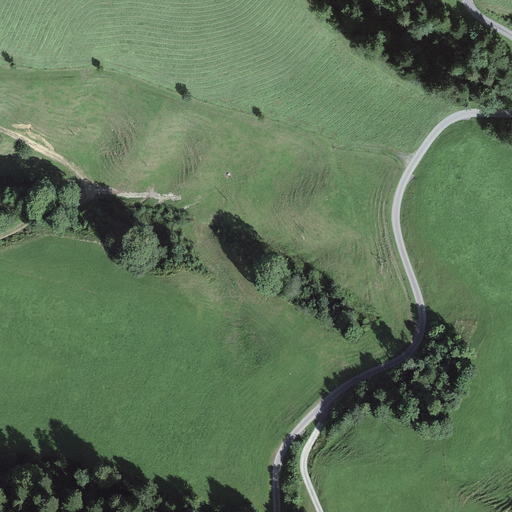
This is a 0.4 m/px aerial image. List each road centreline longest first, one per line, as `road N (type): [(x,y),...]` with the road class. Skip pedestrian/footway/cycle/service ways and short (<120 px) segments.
road 1 (track): [(278,511),(278,462),(293,435),(348,384),(400,359),(419,337),(422,314),(395,217),(414,161),(450,118),(511,113)]
road 2 (track): [(0,66),(125,74),(414,161)]
road 3 (track): [(0,127),(77,173),(88,188),(85,198),(0,237)]
road 4 (track): [(329,399),(303,461),(321,511)]
